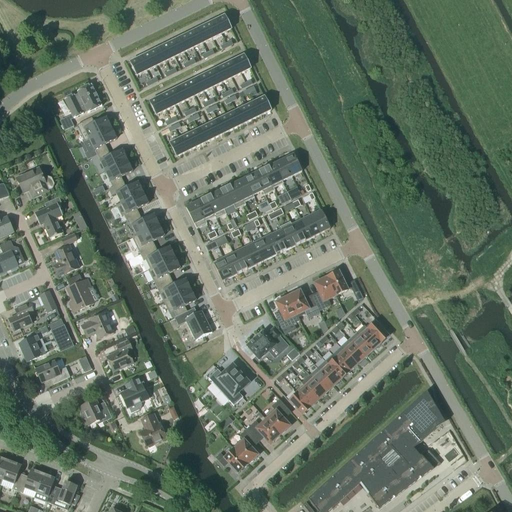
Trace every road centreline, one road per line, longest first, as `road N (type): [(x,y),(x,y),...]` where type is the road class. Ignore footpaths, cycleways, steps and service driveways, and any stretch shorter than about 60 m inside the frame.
road 1 (residential): [(360,242),(221,310),(164,188)]
road 2 (residential): [(266,511),(250,493),(413,338)]
road 3 (residential): [(301,122),(164,188)]
road 4 (residential): [(164,188),(96,54)]
road 5 (residential): [(301,122),(237,0)]
road 6 (residential): [(360,242),(301,122)]
road 7 (residential): [(207,0),(96,54)]
